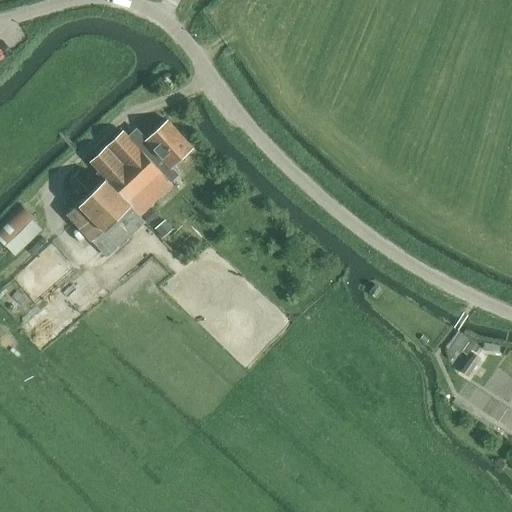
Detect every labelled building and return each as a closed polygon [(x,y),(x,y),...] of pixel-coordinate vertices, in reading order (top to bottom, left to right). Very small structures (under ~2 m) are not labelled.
[(94,189),(67,215),(107,259),(146,223),(139,216),(174,185),(172,183),(180,175),(173,168),(184,158),(194,150),(168,121),(146,141),(139,134),(138,132),(130,139),(124,131),(90,163),(99,173),(88,182),(94,189)] [(0,240),(9,250),(36,223),(38,221),(22,206),(0,228),(0,240)] [(166,221),(156,230),(164,239),(174,230),(166,221)] [(0,242),(0,259),(8,251),(0,242)] [(375,285),(369,293),(376,298),(382,290),(375,285)] [(77,346),(88,335),(81,328),(70,339),(77,346)] [(444,350),(453,356),(457,350),(467,357),(475,345),(459,331),(444,350)] [(429,342),(423,337),(420,341),(426,346),(429,342)] [(483,351),(500,353),(501,347),(484,345),(483,351)] [(466,377),(478,359),(472,354),(459,372),(466,377)]
